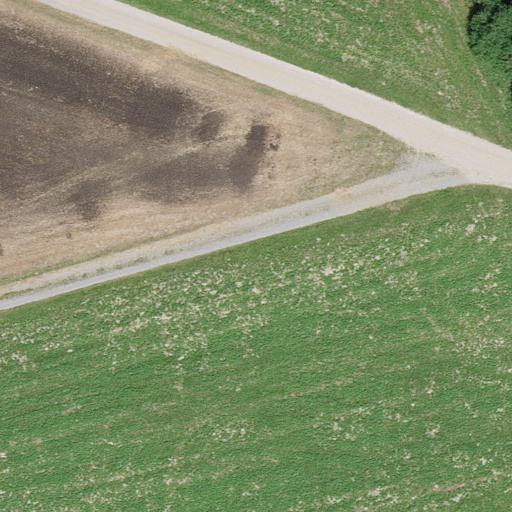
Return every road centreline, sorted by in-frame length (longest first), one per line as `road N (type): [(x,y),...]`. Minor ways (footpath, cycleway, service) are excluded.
road 1 (track): [(0,298),(303,210),(511,164)]
road 2 (track): [(511,164),(79,0)]
